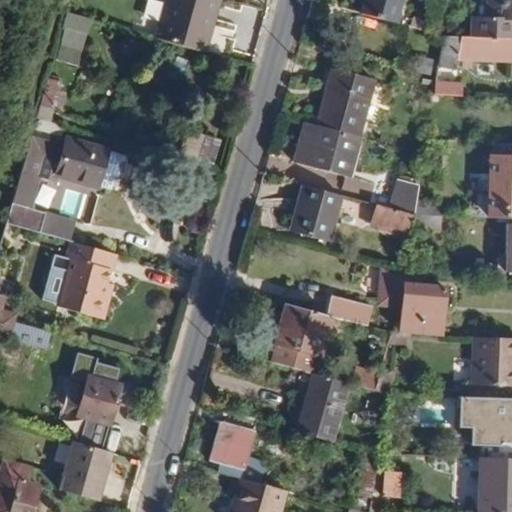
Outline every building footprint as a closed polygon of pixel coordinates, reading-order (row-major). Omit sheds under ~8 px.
[(204,48),(216,0),(163,0),(154,34),(204,48)] [(395,20),(400,0),(361,0),(358,11),(395,20)] [(511,0),(485,0),(485,14),(470,14),(470,34),(508,35),(511,34),(511,0)] [(76,55),(86,16),(65,10),(61,23),(64,24),(60,38),(66,40),(63,51),(76,55)] [(507,58),(508,35),(470,34),(441,33),(436,63),(453,66),(454,57),(507,58)] [(417,55),(413,72),(427,75),(431,58),(417,55)] [(356,134),(371,76),(330,65),(314,122),(356,134)] [(59,108),(63,90),(56,89),(59,79),(46,76),(34,115),(48,119),(52,106),(59,108)] [(460,94),(460,80),(434,79),(431,92),(460,94)] [(345,172),(356,134),(305,120),(299,141),(295,158),(345,172)] [(123,156),(121,152),(64,136),(65,133),(31,124),(3,222),(37,230),(43,209),(29,205),(39,172),(54,177),(55,172),(95,184),(98,170),(115,174),(119,171),(123,156)] [(295,158),(299,141),(291,139),(286,155),(295,158)] [(511,200),(511,159),(490,159),(490,171),(488,200),(511,200)] [(488,200),(490,171),(480,170),(478,200),(488,200)] [(327,239),(340,192),(299,181),(294,198),(301,201),(293,229),(327,239)] [(414,213),(416,197),(395,191),(390,206),(412,212),(414,213)] [(438,213),(440,199),(416,197),(414,213),(438,213)] [(293,229),(301,201),(294,198),(286,228),(293,229)] [(406,234),(412,212),(390,206),(377,202),(370,224),(406,234)] [(67,238),(72,218),(43,209),(37,230),(67,238)] [(414,215),(413,229),(437,231),(438,217),(414,215)] [(511,267),(511,219),(504,219),(502,251),(498,251),(495,256),(495,264),(499,267),(511,267)] [(111,282),(105,281),(107,268),(111,267),(115,252),(67,238),(63,255),(68,257),(65,267),(49,262),(39,296),(55,301),(55,304),(103,317),(111,282)] [(416,283),(416,272),(405,272),(378,264),(377,276),(402,277),(402,282),(416,283)] [(400,303),(402,282),(402,277),(377,276),(376,295),(386,303),(400,303)] [(439,332),(441,284),(416,283),(402,282),(398,330),(439,332)] [(0,334),(8,337),(12,319),(14,312),(0,308),(0,304),(3,293),(0,292),(0,334)] [(366,324),(372,303),(328,292),(323,312),(329,313),(366,324)] [(313,371),(329,313),(323,312),(285,302),(269,359),(310,370),(313,371)] [(46,347),(50,330),(12,319),(8,337),(46,347)] [(511,335),(472,333),(471,382),(511,383),(511,335)] [(97,354),(76,349),(74,355),(111,365),(111,363),(96,358),(97,354)] [(109,421),(119,383),(107,380),(111,365),(74,355),(69,374),(85,379),(76,412),(79,413),(74,440),(100,447),(106,420),(109,421)] [(372,388),(377,368),(354,364),(349,381),(372,388)] [(329,439),(346,381),(313,371),(310,370),(293,429),(329,439)] [(386,392),(388,375),(377,372),(372,388),(386,392)] [(510,425),(510,399),(455,398),(455,425),(469,425),(469,445),(486,446),(486,443),(502,443),(502,424),(510,425)] [(264,458),(245,452),(255,418),(225,409),(223,419),(218,418),(208,457),(220,460),(218,470),(238,475),(245,477),(258,480),(264,458)] [(111,451),(100,447),(74,440),(70,439),(58,473),(60,474),(56,487),(96,498),(111,451)] [(370,494),(376,452),(362,449),(353,491),(370,494)] [(511,511),(511,456),(478,456),(476,511),(511,511)] [(0,511),(29,511),(38,482),(26,479),(29,466),(1,458),(0,461),(0,511)] [(398,473),(374,472),(373,496),(397,497),(398,473)] [(235,510),(245,477),(238,475),(229,508),(235,510)] [(277,511),(284,487),(258,480),(245,477),(235,510),(229,508),(227,511),(277,511)]
